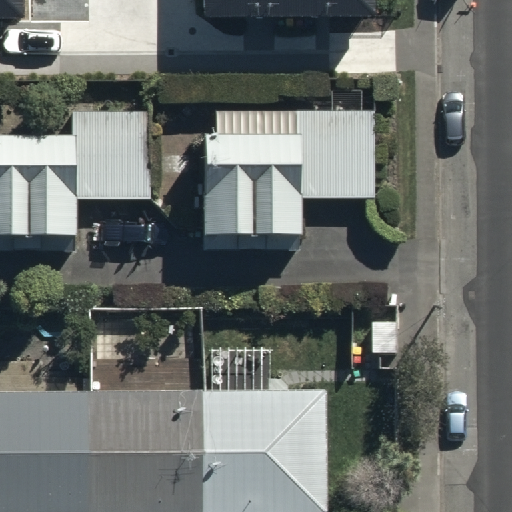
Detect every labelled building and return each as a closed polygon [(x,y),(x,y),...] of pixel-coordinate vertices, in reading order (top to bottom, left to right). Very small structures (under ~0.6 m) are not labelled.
[(27,0),(0,0),(0,37),(28,37),(27,0)] [(265,0),(209,0),(210,40),(266,39),(265,0)] [(322,0),(265,0),(266,39),(323,38),(322,0)] [(378,0),(322,0),(323,38),(378,38),(378,0)] [(68,150),(0,149),(0,251),(70,252),(70,217),(145,218),(145,129),(68,129),(68,150)] [(213,129),(213,149),(201,149),(201,250),(301,250),(300,216),(372,216),(372,129),(213,129)] [(95,387),(196,386),(196,324),(95,325),(95,387)] [(95,387),(0,387),(0,511),(326,511),(325,385),(196,386),(95,387)]
